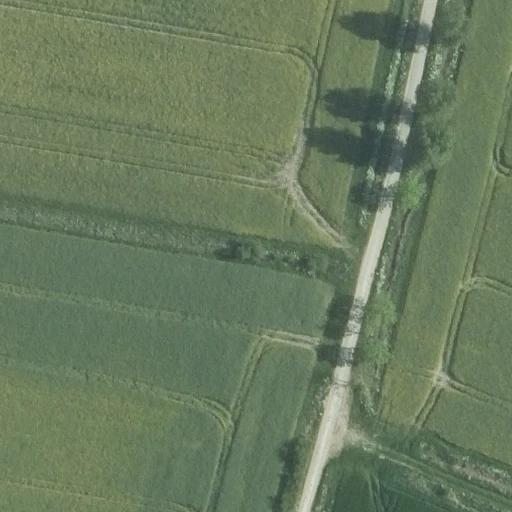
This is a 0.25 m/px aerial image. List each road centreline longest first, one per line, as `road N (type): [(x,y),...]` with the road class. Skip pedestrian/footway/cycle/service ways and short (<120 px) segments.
road 1 (unclassified): [(431,0),(301,511)]
road 2 (track): [(511,503),(322,428)]
